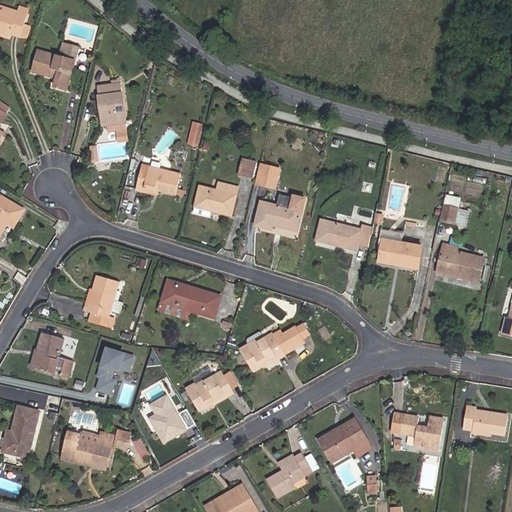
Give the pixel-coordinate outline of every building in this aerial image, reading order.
[(0,31),(9,34),(19,38),(20,36),(27,38),(31,27),(23,24),(26,16),(28,9),(20,7),(19,12),(9,9),(8,14),(0,11),(0,31)] [(63,44),(60,57),(37,51),(32,71),(57,78),(54,86),(66,89),(77,48),(63,44)] [(120,83),(97,86),(101,111),(105,111),(107,125),(109,125),(110,132),(127,130),(126,123),(120,83)] [(10,109),(0,101),(0,110),(4,114),(6,115),(10,109)] [(201,146),(204,123),(193,121),(189,144),(201,146)] [(252,179),(256,163),(244,159),(239,175),(252,179)] [(275,189),(280,170),(261,164),(256,184),(275,189)] [(140,174),(137,190),(144,192),(145,187),(159,190),(176,194),(180,174),(149,167),(147,175),(140,174)] [(196,201),(218,207),(217,212),(231,216),(238,188),(219,183),(217,191),(200,187),(196,201)] [(24,210),(24,209),(0,194),(0,236),(7,224),(13,228),(24,210)] [(298,230),(302,211),(305,198),(293,196),(292,199),(280,197),(278,207),(261,203),(256,226),(273,229),(274,225),(298,230)] [(447,196),(445,207),(441,221),(453,224),(457,209),(459,199),(449,197),(447,196)] [(210,215),(211,211),(217,212),(218,207),(196,201),(195,207),(194,211),(210,215)] [(374,222),(381,224),(383,216),(375,215),(374,222)] [(364,225),(362,231),(321,220),(316,240),(357,251),(359,244),(367,246),(371,227),(364,225)] [(380,230),(376,249),(379,250),(381,240),(399,243),(401,234),(380,230)] [(377,262),(416,269),(420,247),(399,243),(381,240),(379,250),(377,262)] [(457,248),(443,245),(438,273),(478,282),(483,259),(456,253),(457,248)] [(85,311),(92,313),(108,318),(118,282),(97,277),(93,291),(91,290),(85,311)] [(178,284),(169,282),(162,303),(168,304),(166,311),(183,315),(188,317),(190,311),(214,318),(220,297),(208,293),(207,297),(176,288),(178,284)] [(208,293),(178,284),(176,288),(207,297),(208,293)] [(511,297),(510,305),(511,305),(511,306),(509,319),(505,319),(502,334),(511,336),(511,297)] [(110,315),(118,318),(124,302),(116,299),(110,315)] [(160,312),(182,318),(183,315),(166,311),(168,304),(162,303),(160,312)] [(112,327),(115,320),(108,318),(92,313),(90,321),(112,327)] [(311,339),(303,325),(297,328),(305,342),(311,339)] [(274,335),(269,337),(265,340),(254,346),(252,343),(241,349),(254,373),(268,365),(267,363),(284,354),(305,342),(297,328),(283,336),(277,340),(274,335)] [(269,337),(265,330),(249,339),(252,343),(254,346),(265,340),(269,337)] [(283,336),(280,331),(274,335),(277,340),(283,336)] [(54,373),(59,358),(65,360),(71,342),(43,333),(38,350),(41,351),(37,368),(54,373)] [(120,368),(129,371),(133,357),(107,349),(100,373),(105,375),(104,377),(102,377),(98,390),(111,394),(115,381),(110,379),(113,371),(120,368)] [(37,368),(41,351),(38,350),(35,350),(31,366),(37,368)] [(285,355),(285,354),(284,354),(267,363),(268,365),(269,366),(286,357),(285,355)] [(54,373),(61,375),(65,360),(59,358),(54,373)] [(68,377),(73,362),(65,360),(61,375),(68,377)] [(239,387),(228,369),(221,373),(232,391),(239,387)] [(211,403),(232,391),(221,373),(213,377),(209,371),(192,380),(195,385),(187,390),(199,412),(212,404),(211,403)] [(213,406),(233,394),(232,391),(211,403),(212,404),(213,406)] [(166,395),(150,405),(156,414),(150,418),(165,444),(187,431),(166,395)] [(12,432),(11,439),(6,438),(3,452),(27,457),(38,412),(18,407),(12,432)] [(476,411),(476,408),(466,407),(463,429),(472,431),(472,433),(489,436),(490,434),(504,436),(507,416),(476,411)] [(188,408),(180,414),(189,429),(198,423),(188,408)] [(427,429),(416,427),(418,418),(394,414),(391,432),(415,436),(413,448),(438,451),(443,419),(429,417),(427,429)] [(340,428),(343,432),(322,445),(332,463),(353,451),(368,442),(355,420),(340,428)] [(340,428),(319,441),(322,445),(343,432),(340,428)] [(113,448),(115,442),(99,438),(97,446),(78,441),(80,432),(67,429),(61,456),(74,459),(90,463),(90,462),(106,466),(111,448),(113,448)] [(115,438),(100,434),(100,436),(81,431),(80,432),(78,441),(97,446),(99,438),(115,442),(115,438)] [(142,456),(149,452),(141,437),(133,441),(142,456)] [(357,457),(372,449),(368,442),(353,451),(357,457)] [(294,458),(295,460),(282,468),(283,471),(268,480),(277,496),(293,487),(292,484),(304,477),(300,471),(308,466),(301,454),(294,458)] [(292,456),(279,463),(282,468),(295,460),(294,458),(292,456)] [(89,466),(105,470),(106,466),(90,462),(90,463),(74,459),(73,461),(89,466)] [(257,511),(242,485),(229,493),(232,498),(209,511),(257,511)] [(229,493),(206,507),(208,511),(209,511),(232,498),(229,493)]
